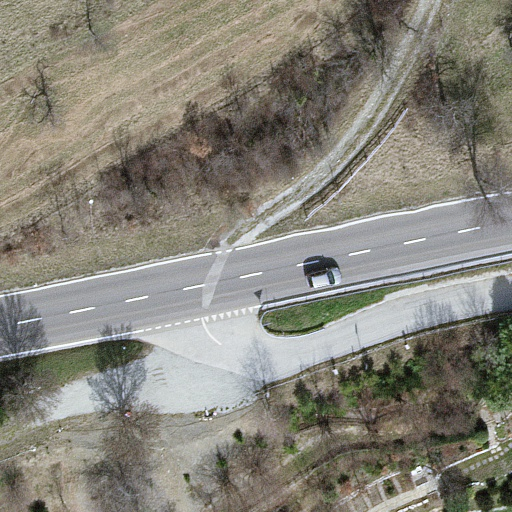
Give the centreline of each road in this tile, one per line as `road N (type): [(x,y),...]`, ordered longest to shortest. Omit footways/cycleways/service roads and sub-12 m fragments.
road 1 (track): [(511,292),(432,305),(292,354),(231,349),(208,334),(199,316),(197,284),(227,247),(340,171),(395,83),(433,0)]
road 2 (secondary): [(511,218),(0,326)]
